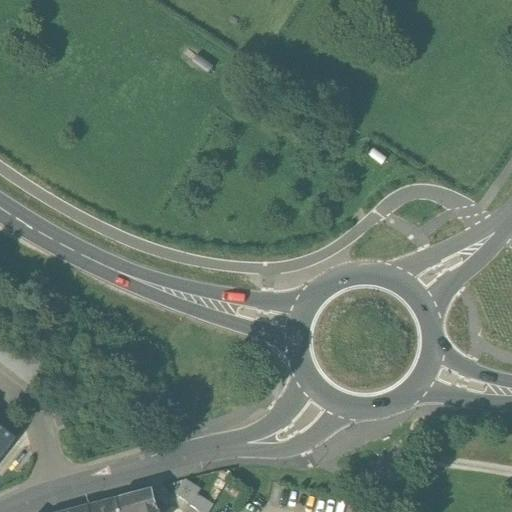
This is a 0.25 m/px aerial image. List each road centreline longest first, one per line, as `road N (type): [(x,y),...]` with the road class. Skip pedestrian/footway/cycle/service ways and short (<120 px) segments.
road 1 (secondary): [(0,209),(161,290),(299,327)]
road 2 (residential): [(58,493),(177,459),(277,442),(324,398)]
road 3 (secondary): [(409,291),(390,279),(344,278),(308,306),(299,327)]
road 4 (residential): [(0,386),(29,408),(52,446),(58,493)]
road 5 (tertiary): [(511,217),(409,291)]
road 6 (secondary): [(324,398),(371,412),(395,406),(429,370)]
